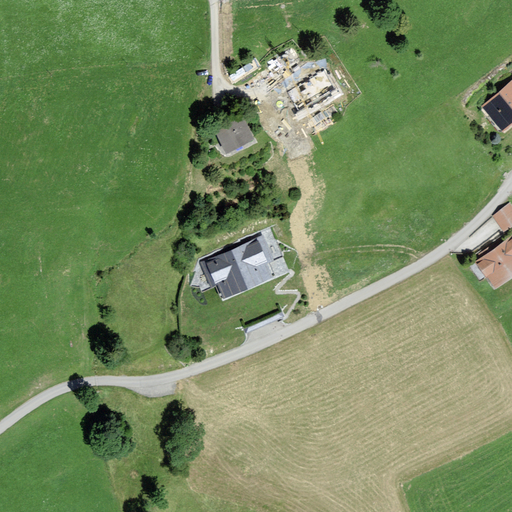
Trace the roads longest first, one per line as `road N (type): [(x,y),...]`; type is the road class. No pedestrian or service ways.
road 1 (unclassified): [(0,428),(74,385),(162,379),(197,368),(391,283),(443,252),(511,180)]
road 2 (unclassified): [(214,0),(216,82),(269,100)]
